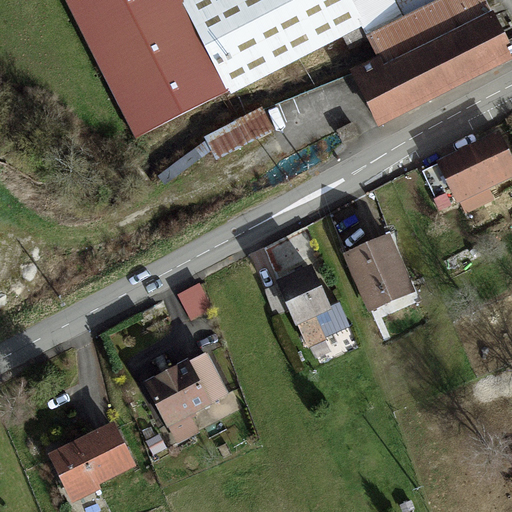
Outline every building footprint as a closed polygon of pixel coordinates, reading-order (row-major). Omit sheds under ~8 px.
[(511,56),(511,55),(484,0),(440,0),(434,3),(431,0),(185,0),(182,2),(180,0),(66,0),(136,137),(229,90),(342,34),(348,47),(367,37),(368,40),(373,49),(378,59),(352,72),(378,123),(511,56)] [(261,109),(206,138),(209,143),(214,153),(217,158),(271,129),(261,109)] [(342,142),(358,134),(352,123),(337,130),(342,142)] [(457,200),(511,173),(511,163),(497,134),(439,163),(451,188),(457,200)] [(214,153),(209,143),(159,178),(166,187),(214,153)] [(422,171),(434,196),(451,188),(439,163),(422,171)] [(388,236),(346,254),(370,308),(389,300),(385,290),(407,281),(388,236)] [(310,269),(278,283),(289,307),(306,345),(323,337),(313,314),(327,307),(310,269)] [(389,300),(411,290),(407,281),(385,290),(389,300)] [(263,289),(274,314),(289,307),(278,283),(263,289)] [(198,284),(178,294),(190,318),(210,308),(198,284)] [(349,326),(338,302),(327,307),(313,314),(323,337),(349,326)] [(204,353),(146,384),(168,424),(187,413),(190,417),(195,415),(192,410),(225,393),(204,353)] [(130,463),(111,425),(52,455),(62,476),(68,473),(78,494),(97,484),(95,481),(130,463)] [(62,476),(72,496),(78,494),(68,473),(62,476)]
